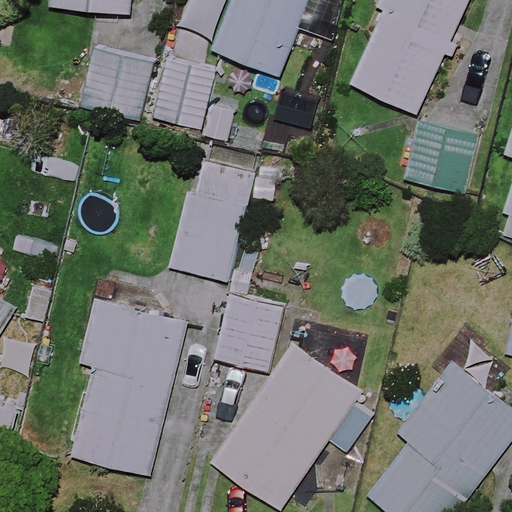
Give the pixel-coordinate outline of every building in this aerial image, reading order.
[(132,0),(51,0),(51,6),(131,13),(132,0)] [(316,0),(232,0),(216,53),(286,74),(304,12),(312,14),(316,0)] [(471,0),(383,0),(380,7),(386,9),(352,83),(419,113),(471,0)] [(155,52),(92,39),(79,102),(142,115),(155,52)] [(218,68),(170,56),(154,119),(230,138),(238,104),(211,97),(218,68)] [(479,140),(424,124),(409,176),(464,192),(479,140)] [(249,205),(192,190),(173,266),(230,280),(249,205)] [(285,305),(232,294),(218,359),(271,371),(285,305)] [(94,299),(78,362),(99,367),(76,459),(150,477),(188,322),(94,299)] [(365,390),(297,344),(217,462),(284,508),(365,390)] [(457,511),(511,437),(511,407),(453,365),(404,433),(413,440),(373,495),(396,511),(457,511)]
